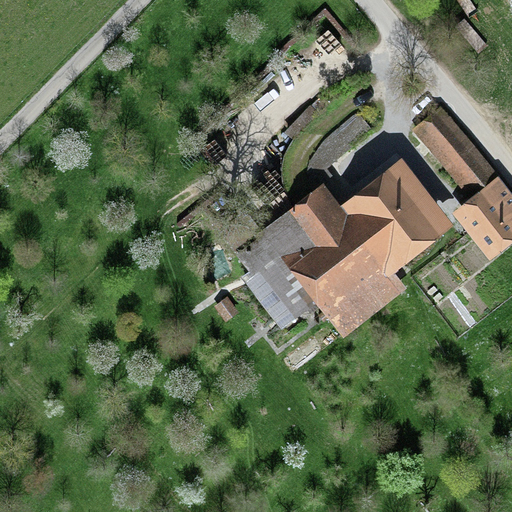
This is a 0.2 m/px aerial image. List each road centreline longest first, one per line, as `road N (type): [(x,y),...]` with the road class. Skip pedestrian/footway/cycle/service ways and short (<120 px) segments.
road 1 (residential): [(511,178),(373,0)]
road 2 (residential): [(146,0),(0,140)]
